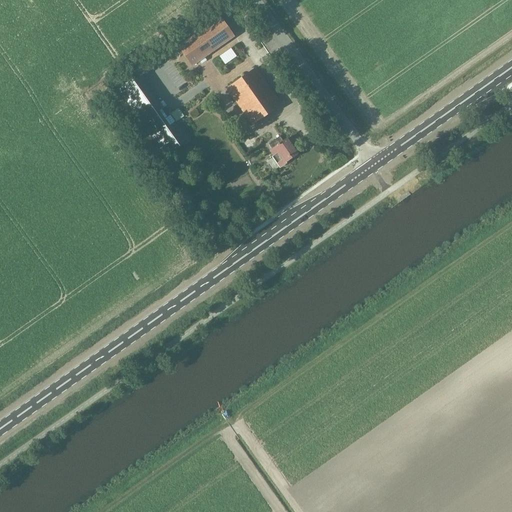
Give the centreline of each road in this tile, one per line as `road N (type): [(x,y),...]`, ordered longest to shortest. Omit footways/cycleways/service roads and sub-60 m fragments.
road 1 (primary): [(0,429),(374,164)]
road 2 (unclassified): [(374,164),(255,0)]
road 3 (primary): [(374,164),(511,67)]
